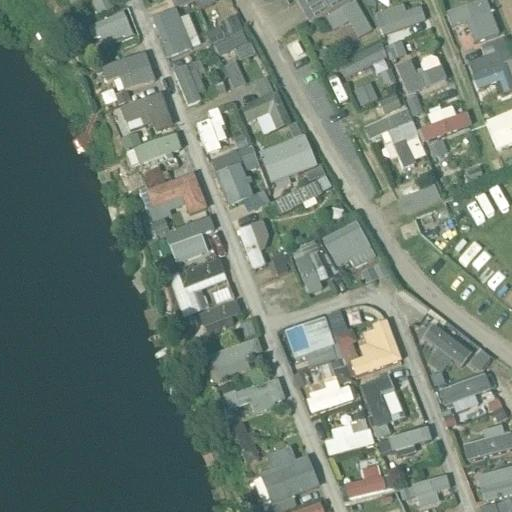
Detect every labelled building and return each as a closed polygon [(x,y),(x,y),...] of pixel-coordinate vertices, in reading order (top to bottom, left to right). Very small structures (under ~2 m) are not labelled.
[(109,0),(103,0),(92,6),(99,19),(115,11),(109,0)] [(194,6),(197,14),(226,1),(225,0),(172,0),(178,13),(194,6)] [(319,0),(293,0),(309,27),(329,16),(319,0)] [(319,0),(329,16),(329,17),(351,4),(348,0),(319,0)] [(466,26),(473,47),(498,38),(486,1),(446,15),(451,31),(466,26)] [(340,31),(346,47),(370,38),(358,6),(325,18),(331,35),(340,31)] [(376,16),(382,38),(425,26),(421,10),(406,14),(404,9),(376,16)] [(176,13),(152,21),(166,62),(190,54),(176,13)] [(221,22),(224,38),(241,34),(237,18),(221,22)] [(103,41),(105,49),(132,43),(126,19),(86,28),(90,44),(103,41)] [(181,22),(189,44),(196,42),(188,19),(181,22)] [(220,30),(205,38),(210,48),(225,40),(220,30)] [(245,36),(213,46),(217,61),(235,55),(238,64),(253,59),(245,36)] [(485,60),(466,65),(474,92),(499,85),(503,98),(511,94),(511,86),(505,63),(511,61),(505,41),(481,48),(485,60)] [(385,52),(392,64),(407,57),(400,44),(385,52)] [(337,66),(344,82),(388,63),(381,47),(337,66)] [(100,74),(105,87),(119,82),(125,97),(154,86),(143,57),(100,74)] [(446,84),(435,59),(414,68),(412,63),(395,71),(407,100),(446,84)] [(222,72),(233,94),(246,88),(235,66),(222,72)] [(186,112),(199,107),(186,70),(173,74),(186,112)] [(359,109),(376,104),(371,88),(354,93),(359,109)] [(239,113),(246,128),(256,124),(263,140),(291,128),(277,96),(239,113)] [(139,124),(141,131),(152,128),(154,136),(170,131),(161,99),(119,112),(124,128),(139,124)] [(398,101),(379,106),(382,116),(400,112),(398,101)] [(412,120),(422,117),(417,101),(407,104),(412,120)] [(424,148),(471,128),(466,115),(455,120),(451,109),(426,120),(429,129),(418,134),(424,148)] [(406,112),(364,130),(370,144),(386,137),(401,172),(427,161),(406,112)] [(511,113),(485,125),(497,153),(511,147),(511,113)] [(216,114),(207,118),(209,124),(195,130),(205,157),(229,148),(216,114)] [(120,145),(124,156),(137,152),(133,140),(120,145)] [(130,174),(180,157),(174,140),(125,157),(130,174)] [(257,158),(270,189),(316,171),(303,140),(257,158)] [(430,147),(433,160),(447,157),(444,144),(430,147)] [(255,170),(250,151),(239,154),(244,173),(255,170)] [(237,158),(210,164),(212,174),(239,168),(237,158)] [(216,177),(225,210),(250,203),(241,170),(216,177)] [(140,196),(146,217),(182,206),(186,221),(205,215),(195,180),(140,196)] [(314,185),(271,209),(278,222),(321,198),(314,185)] [(435,188),(397,203),(404,218),(441,204),(435,188)] [(206,238),(213,236),(208,223),(165,238),(173,263),(210,250),(206,238)] [(338,276),(373,259),(357,226),(321,243),(338,276)] [(264,271),(259,253),(268,250),(263,227),(240,233),(250,274),(264,271)] [(293,266),(308,301),(321,295),(312,275),(318,273),(311,258),(293,266)] [(183,323),(208,314),(201,296),(226,286),(218,264),(168,283),(183,323)] [(382,266),(363,273),(367,285),(387,278),(382,266)] [(211,299),(214,310),(233,304),(229,294),(211,299)] [(235,307),(199,320),(204,332),(239,319),(235,307)] [(348,382),(400,365),(388,326),(361,335),(365,349),(359,351),(362,360),(358,361),(342,314),(327,318),(348,382)] [(283,337),(293,365),(305,361),(309,373),(338,363),(323,322),(283,337)] [(432,326),(421,340),(460,369),(471,355),(432,326)] [(215,387),(248,375),(244,363),(261,357),(256,344),(206,362),(215,387)] [(479,372),(489,359),(480,352),(470,365),(479,372)] [(302,391),(313,419),(349,404),(340,383),(313,394),(306,375),(293,380),(298,393),(302,391)] [(437,393),(444,410),(491,391),(485,375),(437,393)] [(387,379),(359,391),(376,433),(405,421),(387,379)] [(278,386),(224,400),(228,415),(251,409),(253,418),(285,409),(278,386)] [(366,424),(330,433),(333,445),(324,447),(327,461),(373,449),(366,424)] [(248,469),(260,462),(241,429),(229,436),(248,469)] [(392,456),(432,443),(427,429),(388,442),(392,456)] [(511,453),(511,439),(511,435),(463,447),(467,464),(511,453)] [(317,492),(307,461),(295,465),(290,453),(264,461),(269,476),(258,480),(268,509),(317,492)] [(484,506),(511,496),(511,468),(476,480),(484,506)] [(360,474),(362,485),(343,489),(346,504),(385,495),(379,470),(360,474)] [(410,490),(416,511),(418,511),(439,506),(436,497),(450,493),(445,478),(410,490)]
